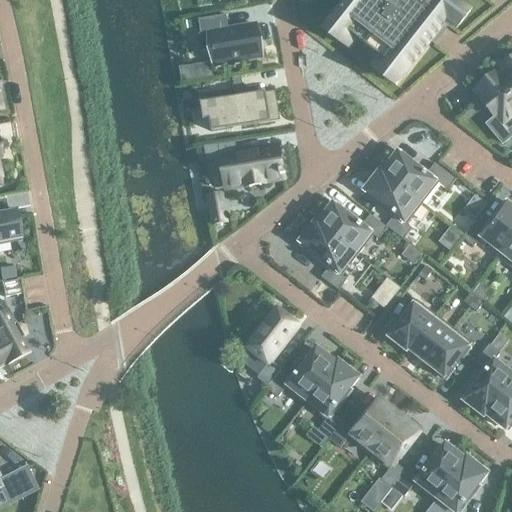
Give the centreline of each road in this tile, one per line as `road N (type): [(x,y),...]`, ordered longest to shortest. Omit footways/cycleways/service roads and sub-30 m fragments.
road 1 (residential): [(0,2),(69,361)]
road 2 (residential): [(511,458),(236,249)]
road 3 (residential): [(315,185),(277,0)]
road 4 (residential): [(51,511),(107,350)]
road 5 (residential): [(236,249),(107,350)]
road 6 (residential): [(414,102),(315,185)]
road 7 (residential): [(511,22),(414,102)]
road 8 (residential): [(414,102),(511,177)]
